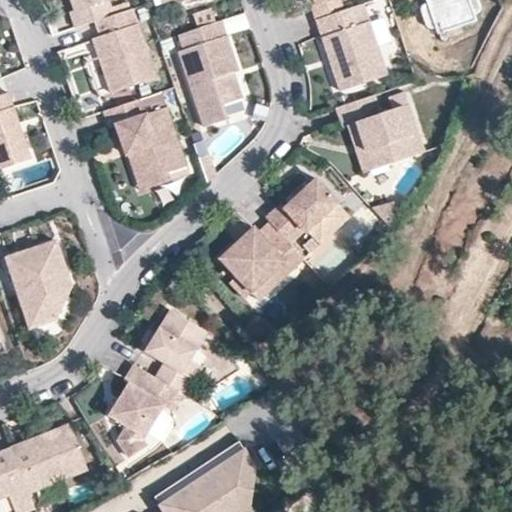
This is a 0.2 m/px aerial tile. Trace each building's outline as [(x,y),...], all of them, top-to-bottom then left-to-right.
[(73,14),(79,29),(98,22),(118,15),(112,0),(73,0),(78,12),(73,14)] [(313,4),(318,20),(344,11),(340,0),(316,0),(317,3),(313,4)] [(427,0),(429,4),(425,10),(430,26),(438,27),(441,34),(477,19),(476,13),(481,7),(478,0),(427,0)] [(344,11),(318,20),(330,56),(337,54),(341,63),(333,66),(342,92),(389,76),(364,4),(344,11)] [(160,78),(135,9),(118,15),(98,22),(101,37),(95,38),(115,94),(160,78)] [(240,70),(223,20),(182,35),(187,50),(182,52),(207,127),(232,118),(227,103),(245,97),(237,71),(240,70)] [(330,56),(333,66),(341,63),(337,54),(330,56)] [(31,161),(8,93),(0,95),(0,168),(3,170),(31,161)] [(383,116),(376,95),(338,108),(345,129),(349,128),(355,147),(362,145),(369,171),(427,152),(411,107),(383,116)] [(146,98),(108,111),(113,128),(119,127),(127,147),(129,147),(137,144),(152,190),(172,183),(171,179),(168,170),(187,164),(170,110),(152,116),(146,98)] [(196,142),(206,139),(202,128),(193,131),(196,142)] [(201,156),(211,153),(206,139),(196,142),(201,156)] [(137,144),(129,147),(145,192),(152,190),(137,144)] [(362,145),(355,147),(364,173),(369,171),(362,145)] [(201,156),(206,169),(215,167),(211,153),(201,156)] [(190,173),(187,164),(168,170),(171,179),(190,173)] [(210,181),(218,173),(215,167),(206,169),(210,181)] [(283,235),(291,244),(305,231),(307,233),(309,232),(315,238),(321,245),(351,218),(339,205),(340,203),(318,179),(307,190),(306,191),(297,199),(287,209),(283,204),(267,218),(271,223),(283,235)] [(297,199),(306,191),(307,190),(302,186),(293,195),(297,199)] [(375,210),(391,228),(405,209),(397,203),(375,210)] [(283,235),(271,223),(261,233),(249,243),(244,238),(223,258),(238,275),(254,292),(287,263),(294,270),(305,260),(291,244),(283,235)] [(249,243),(261,233),(256,228),(244,238),(249,243)] [(321,245),(315,238),(306,247),(312,254),(321,245)] [(59,240),(10,257),(33,328),(59,318),(73,284),(59,240)] [(261,301),(294,270),(287,263),(254,292),(261,301)] [(246,298),(254,292),(238,275),(231,281),(246,298)] [(181,393),(187,396),(196,382),(186,376),(194,362),(211,334),(175,313),(150,354),(168,365),(160,379),(181,393)] [(186,376),(196,382),(205,368),(194,362),(186,376)] [(160,379),(138,366),(128,383),(132,385),(123,401),(127,404),(123,409),(117,409),(113,417),(131,429),(123,443),(136,459),(153,446),(146,441),(167,407),(172,409),(181,393),(160,379)] [(127,404),(123,401),(117,409),(123,409),(127,404)] [(42,435),(13,447),(30,492),(89,468),(70,424),(48,433),(50,439),(44,441),(42,435)] [(240,442),(155,497),(161,506),(245,450),(240,442)] [(30,492),(13,447),(0,452),(0,498),(10,494),(17,511),(23,511),(37,507),(30,492)] [(249,511),(257,467),(245,450),(161,506),(164,511),(249,511)]
